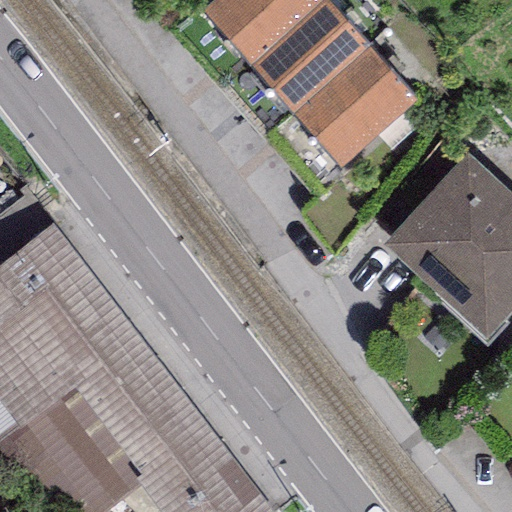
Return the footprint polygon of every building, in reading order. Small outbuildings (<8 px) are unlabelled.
[(221,0),(200,19),(247,73),(325,4),(321,0),(221,0)] [(369,51),(325,4),(247,73),(292,122),(369,51)] [(369,51),(292,122),(341,176),(418,108),(369,51)] [(511,318),(511,191),(479,159),(399,240),(495,336),(511,318)] [(283,511),(62,229),(0,274),(0,388),(30,430),(14,449),(86,511),(126,511),(154,492),(171,511),(283,511)]
